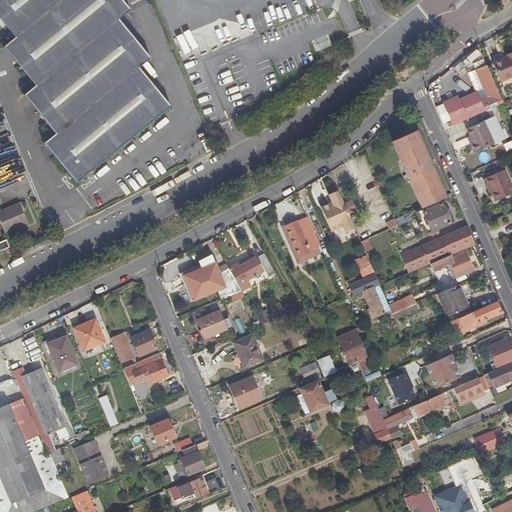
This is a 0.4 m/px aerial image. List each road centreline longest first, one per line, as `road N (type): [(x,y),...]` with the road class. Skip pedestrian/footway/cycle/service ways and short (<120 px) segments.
road 1 (residential): [(0,289),(300,132),(454,0)]
road 2 (residential): [(140,265),(342,148),(411,86)]
road 3 (residential): [(245,511),(140,265)]
road 4 (residential): [(411,86),(511,309)]
road 5 (unknown): [(242,164),(211,82),(212,61),(332,16)]
road 6 (residential): [(0,335),(140,265)]
road 7 (residential): [(411,86),(511,10)]
